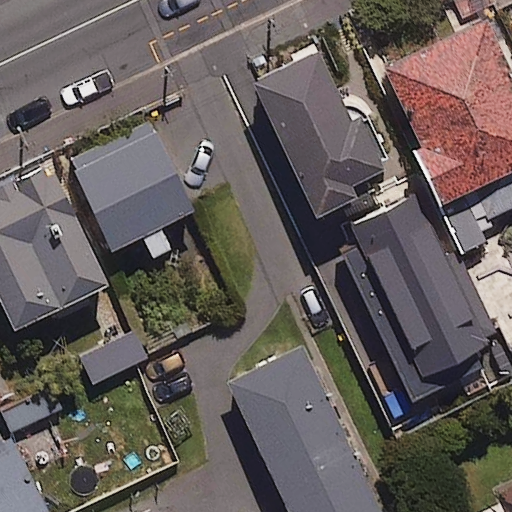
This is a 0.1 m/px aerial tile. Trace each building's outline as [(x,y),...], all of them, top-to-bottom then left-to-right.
[(511,0),(488,0),(492,8),(511,0)] [(378,69),(461,253),(479,245),(474,233),(490,226),(485,215),(511,203),(511,84),(484,22),(378,69)] [(347,123),(314,53),(251,83),(313,216),(356,196),(350,184),(382,169),(358,118),(347,123)] [(190,212),(155,134),(71,172),(105,250),(139,236),(149,257),(167,249),(157,226),(190,212)] [(103,285),(47,167),(0,188),(0,306),(10,328),(103,285)] [(145,357),(134,332),(78,358),(90,382),(145,357)] [(377,511),(301,347),(224,383),(284,511),(377,511)] [(46,389),(2,408),(13,433),(57,414),(46,389)] [(0,511),(46,511),(14,447),(0,453),(0,511)]
